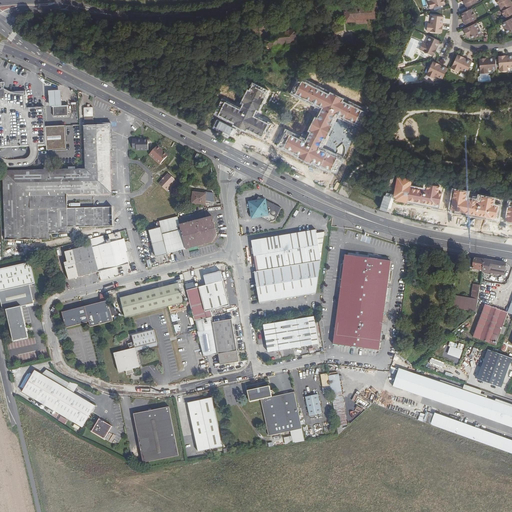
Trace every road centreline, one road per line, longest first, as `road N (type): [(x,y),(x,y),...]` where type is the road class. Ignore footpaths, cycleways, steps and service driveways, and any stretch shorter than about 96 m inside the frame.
road 1 (unclassified): [(235,251),(58,298),(48,319),(62,366),(114,389),(164,393),(257,372)]
road 2 (primary): [(240,155),(0,25)]
road 3 (primary): [(0,47),(235,165)]
road 4 (primary): [(511,252),(363,218)]
road 5 (secondary): [(114,16),(207,17),(252,0)]
road 6 (primary): [(235,165),(363,218)]
road 7 (primary): [(363,218),(240,155)]
road 8 (unclassified): [(257,372),(235,251)]
